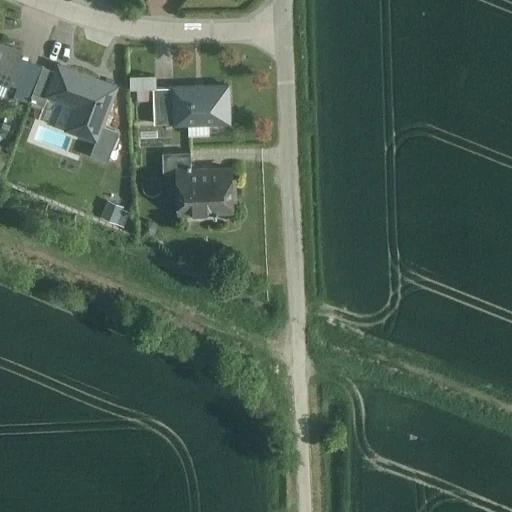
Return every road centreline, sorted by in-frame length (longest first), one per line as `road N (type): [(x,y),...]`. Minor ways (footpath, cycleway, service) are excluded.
road 1 (unclassified): [(299,511),(280,36)]
road 2 (track): [(0,241),(293,356)]
road 3 (residential): [(280,36),(138,30),(38,0)]
